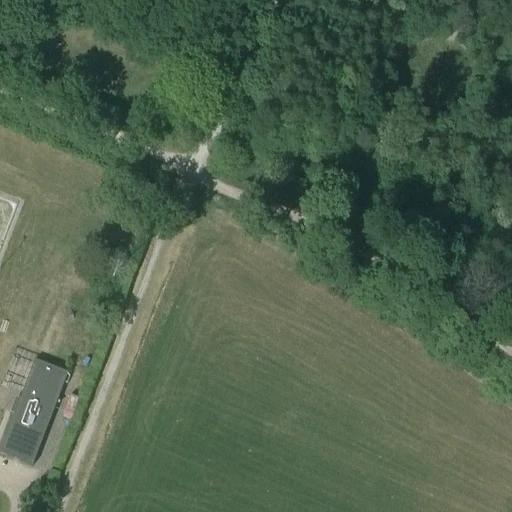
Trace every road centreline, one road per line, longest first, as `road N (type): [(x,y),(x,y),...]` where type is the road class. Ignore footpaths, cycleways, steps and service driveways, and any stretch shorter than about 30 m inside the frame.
road 1 (track): [(0,86),(319,226),(511,363)]
road 2 (track): [(191,173),(52,511)]
road 3 (track): [(191,173),(262,0)]
